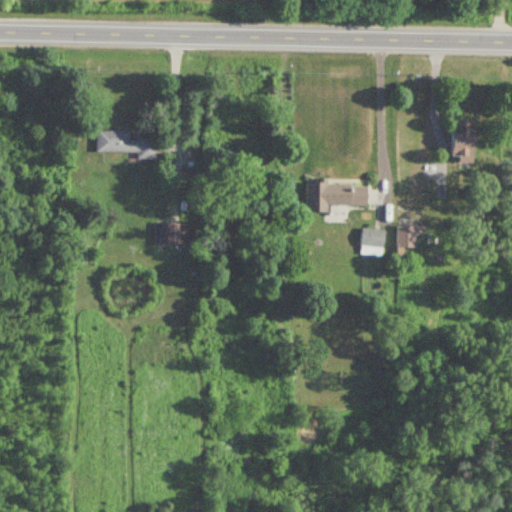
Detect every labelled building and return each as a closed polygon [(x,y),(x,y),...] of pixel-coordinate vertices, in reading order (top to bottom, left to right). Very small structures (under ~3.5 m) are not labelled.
[(467,163),(468,122),(445,122),(444,163),(467,163)] [(133,159),(152,159),(153,138),(125,138),(125,131),(93,131),(93,152),(133,153),(133,159)] [(246,133),(211,133),(211,155),(246,155),(246,133)] [(300,211),(322,212),(322,204),(360,205),(361,185),(322,184),(322,180),(301,180),(300,211)] [(185,244),(186,222),(159,222),(158,243),(185,244)] [(392,226),(392,247),(411,247),(411,235),(419,235),(419,226),(392,226)] [(379,229),(357,229),(357,255),(379,255),(379,229)]
